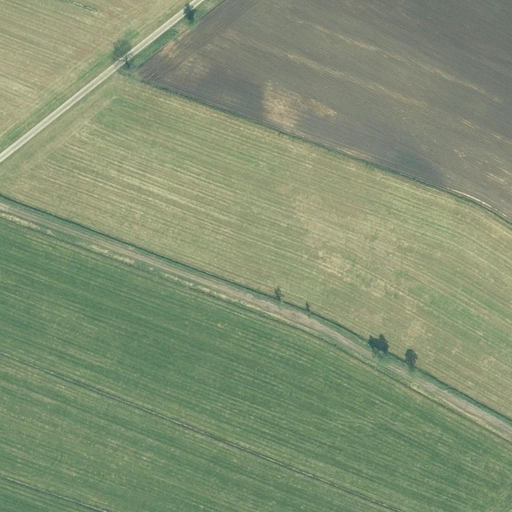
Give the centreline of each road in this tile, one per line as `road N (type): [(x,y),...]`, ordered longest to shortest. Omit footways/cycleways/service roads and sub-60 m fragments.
road 1 (track): [(511,431),(316,324),(0,205)]
road 2 (track): [(0,155),(197,0)]
